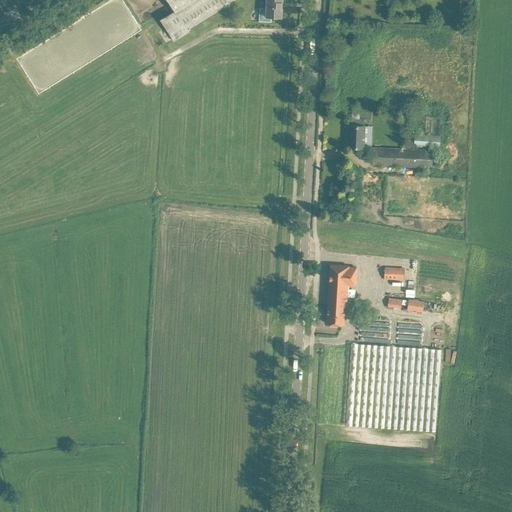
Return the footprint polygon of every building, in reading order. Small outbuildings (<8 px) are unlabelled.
[(168,0),(175,11),(160,19),(173,41),(189,31),(186,28),(231,0),(168,0)] [(259,21),(271,22),(271,17),(281,18),(282,0),(267,0),(267,8),(259,8),(259,21)] [(418,113),(426,114),(427,105),(418,105),(418,113)] [(346,147),(363,148),(364,125),(364,120),(348,119),(348,125),(347,125),(346,147)] [(416,145),(436,147),(436,146),(440,146),(440,136),(417,134),(417,135),(414,135),(414,144),(416,144),(416,145)] [(426,166),(432,167),(434,150),(410,148),(383,148),(373,148),(373,164),(383,165),(426,168),(426,166)] [(327,323),(343,324),(344,311),(345,311),(347,284),(355,285),(356,268),(348,267),(348,266),(330,264),(327,323)] [(384,278),(404,279),(405,268),(385,267),(384,278)] [(407,309),(423,312),(423,310),(433,312),(434,302),(424,301),(409,298),(408,300),(403,299),(403,300),(389,297),(388,306),(401,308),(402,304),(408,305),(407,309)] [(441,349),(351,343),(346,425),(435,431),(441,349)]
